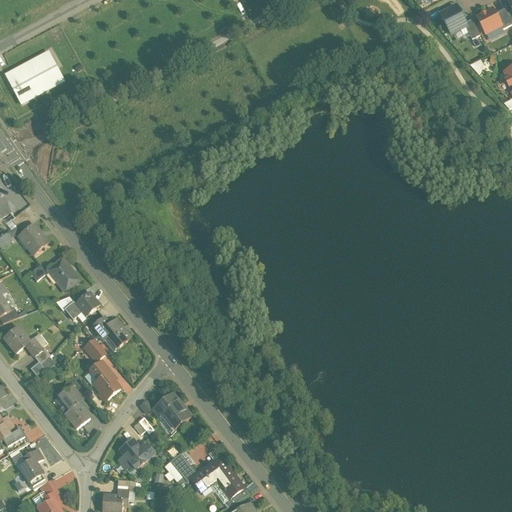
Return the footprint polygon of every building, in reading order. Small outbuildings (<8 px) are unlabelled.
[(456,9),(441,18),(451,37),(465,30),(467,29),(466,27),(456,9)] [(511,24),(507,16),(505,11),(495,17),(502,29),(501,29),(503,33),(511,27),(511,24)] [(492,12),(477,20),(486,37),(501,29),(502,29),(495,17),(492,12)] [(480,39),(472,23),(466,27),(467,29),(465,30),(472,43),(480,39)] [(4,76),(21,105),(64,80),(47,51),(4,76)] [(471,68),(475,78),(485,74),(481,64),(471,68)] [(1,201),(0,198),(0,217),(1,219),(11,214),(4,200),(1,201)] [(23,213),(11,222),(16,228),(19,226),(28,218),(23,213)] [(16,228),(6,236),(11,241),(23,231),(19,226),(16,228)] [(50,245),(35,226),(19,238),(34,257),(50,245)] [(63,261),(49,273),(66,294),(80,282),(63,261)] [(41,267),(31,275),(37,283),(48,275),(41,267)] [(0,288),(0,320),(11,314),(9,312),(2,299),(7,295),(2,287),(0,288)] [(91,293),(76,304),(86,317),(100,306),(91,293)] [(67,297),(57,306),(62,312),(72,303),(67,297)] [(11,314),(0,320),(3,326),(20,319),(15,310),(9,312),(11,314)] [(104,320),(93,329),(97,335),(109,326),(104,320)] [(131,341),(116,322),(110,327),(109,326),(97,335),(105,344),(109,340),(118,352),(131,341)] [(19,330),(5,341),(16,356),(26,348),(29,352),(38,346),(34,341),(30,344),(19,330)] [(107,356),(96,342),(85,350),(97,364),(107,356)] [(38,346),(29,352),(33,357),(42,350),(38,346)] [(102,365),(93,372),(101,382),(95,387),(95,388),(96,388),(101,395),(100,396),(100,398),(104,403),(106,403),(107,402),(107,403),(121,392),(111,380),(113,378),(102,365)] [(87,397),(73,380),(65,386),(69,391),(60,398),(72,412),(66,417),(77,432),(91,421),(83,411),(85,410),(79,403),(87,397)] [(192,420),(174,396),(153,412),(161,421),(165,418),(176,433),(192,420)] [(139,407),(145,417),(151,413),(145,404),(139,407)] [(3,422),(0,417),(0,455),(6,453),(9,458),(30,446),(20,429),(16,432),(13,427),(9,426),(7,427),(4,421),(3,422)] [(155,433),(145,420),(139,425),(146,433),(149,437),(155,433)] [(146,433),(139,425),(134,429),(141,437),(146,433)] [(142,452),(134,442),(120,453),(125,458),(119,463),(127,472),(132,468),(135,472),(150,460),(143,451),(142,452)] [(155,456),(148,447),(143,451),(150,460),(155,456)] [(44,462),(38,452),(33,455),(39,465),(44,462)] [(33,455),(24,461),(27,465),(20,469),(20,470),(21,470),(30,485),(29,485),(30,485),(44,476),(37,466),(39,465),(33,455)] [(198,477),(181,456),(171,464),(188,485),(192,482),(191,482),(198,477)] [(236,479),(222,460),(198,477),(191,482),(192,482),(201,495),(211,487),(224,506),(225,505),(245,491),(238,483),(240,482),(237,478),(236,479)] [(132,468),(127,472),(130,476),(133,476),(136,473),(135,472),(132,468)] [(44,476),(30,485),(34,493),(49,484),(44,476)] [(254,484),(246,490),(250,496),(259,491),(254,484)] [(245,491),(225,505),(228,510),(250,496),(246,490),(245,491)] [(63,503),(58,493),(52,496),(58,506),(63,503)] [(52,496),(43,502),(46,506),(39,510),(40,511),(59,511),(57,507),(58,506),(52,496)] [(118,499),(105,498),(104,511),(122,511),(123,508),(128,509),(129,498),(118,497),(118,499)]
